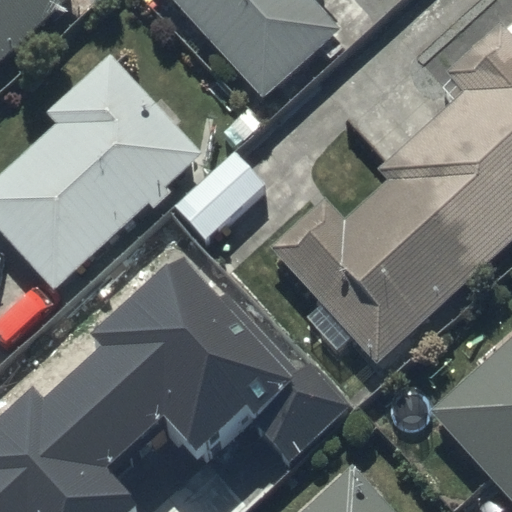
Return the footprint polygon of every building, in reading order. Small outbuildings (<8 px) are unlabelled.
[(0,0),(0,80),(79,5),(74,0),(0,0)] [(334,0),(155,0),(266,118),(338,50),(313,24),(336,2),(334,0)] [(346,240),(326,218),(274,267),(324,320),(308,335),(339,368),(352,355),(381,387),(511,264),(511,31),(440,100),(459,120),(380,193),(387,202),(346,240)] [(46,135),(57,147),(0,197),(0,251),(55,313),(204,178),(112,76),(46,135)] [(235,170),(176,225),(207,259),(266,204),(235,170)] [(182,304),(145,263),(70,332),(108,373),(102,378),(162,444),(265,350),(204,284),(182,304)] [(511,511),(511,358),(431,431),(504,511),(511,511)] [(76,508),(59,489),(34,511),(208,511),(145,444),(76,508)] [(372,511),(350,488),(324,511),(372,511)]
